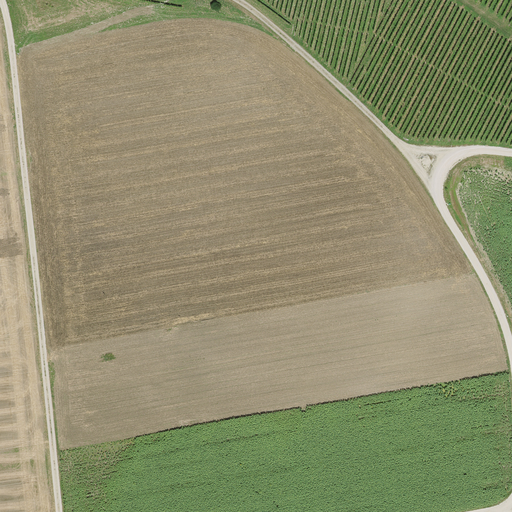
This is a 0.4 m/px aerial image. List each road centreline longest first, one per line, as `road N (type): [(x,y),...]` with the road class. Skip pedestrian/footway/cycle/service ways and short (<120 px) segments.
road 1 (track): [(1,0),(59,511)]
road 2 (track): [(436,190),(353,97),(237,0)]
road 3 (track): [(511,153),(454,153),(438,172),(436,190),(448,219),(490,271),(511,325)]
